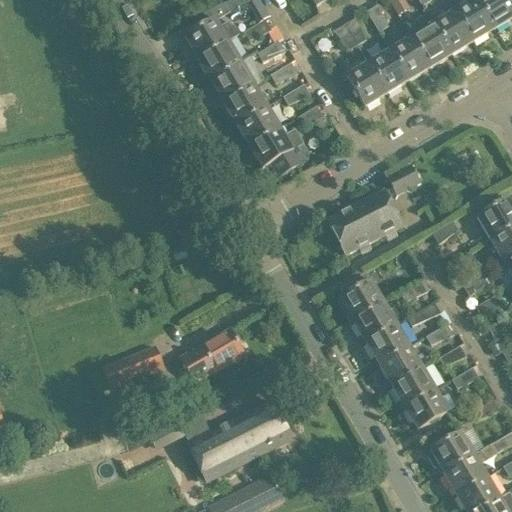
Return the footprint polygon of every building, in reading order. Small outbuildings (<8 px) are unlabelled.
[(182,44),(181,47),(187,56),(190,57),(192,56),(196,62),(228,44),(215,23),(232,14),(254,4),(251,0),(235,0),(227,5),(203,18),(207,26),(183,40),(185,43),(182,44)] [(327,0),(310,0),(316,9),(328,1),(327,0)] [(399,0),(386,0),(398,18),(407,13),(402,3),(399,0)] [(429,0),(416,0),(422,9),(431,3),(429,0)] [(475,0),(476,1),(494,32),(511,21),(511,12),(504,0),(475,0)] [(476,1),(454,14),(473,45),(494,32),(476,1)] [(377,8),(366,14),(379,35),(387,30),(377,8)] [(454,14),(433,27),(451,58),(473,45),(454,14)] [(356,21),(345,27),(357,48),(365,43),(356,21)] [(265,22),(244,35),(250,44),(271,33),(265,22)] [(345,27),(333,34),(348,53),(357,48),(345,27)] [(433,27),(410,40),(430,71),(451,58),(433,27)] [(410,40),(389,53),(408,84),(430,71),(410,40)] [(228,44),(196,62),(210,84),(241,66),(228,44)] [(277,44),(257,56),(262,64),(284,55),(277,44)] [(389,53),(367,66),(386,97),(408,84),(389,53)] [(241,66),(210,84),(222,106),(254,88),(263,83),(254,69),(246,74),(241,66)] [(291,66),(270,78),(275,86),(297,77),(291,66)] [(367,66),(345,79),(364,111),(386,97),(367,66)] [(303,87),(283,100),(288,108),(310,99),(303,87)] [(254,88),(222,106),(235,128),(267,109),(254,88)] [(267,109),(235,128),(248,149),(280,131),(267,109)] [(316,109),(296,121),(301,130),(323,120),(316,109)] [(280,131),(248,149),(261,171),(288,155),(294,164),(301,159),(303,151),(293,133),(284,138),(280,131)] [(409,169),(386,181),(396,198),(418,186),(409,169)] [(383,194),(326,223),(344,259),(402,229),(383,194)] [(511,208),(508,202),(477,221),(490,243),(511,230),(511,208)] [(453,224),(432,237),(439,248),(458,233),(453,224)] [(511,230),(490,243),(503,265),(511,259),(511,230)] [(471,255),(450,267),(457,278),(476,263),(471,255)] [(511,259),(503,265),(511,280),(511,259)] [(484,277),(463,289),(470,300),(489,285),(484,277)] [(370,284),(339,302),(352,324),(383,306),(370,284)] [(421,284),(400,296),(405,305),(427,295),(421,284)] [(496,298),(476,310),(482,321),(501,307),(496,298)] [(433,305),(406,321),(411,329),(440,317),(433,305)] [(383,306),(352,324),(365,346),(396,328),(383,306)] [(511,324),(509,320),(488,332),(495,343),(511,329),(511,324)] [(396,328),(365,346),(378,367),(409,349),(396,328)] [(446,328),(426,340),(430,348),(453,339),(446,328)] [(229,332),(179,362),(195,388),(244,358),(229,332)] [(511,347),(501,354),(508,365),(511,361),(511,347)] [(409,349),(378,367),(391,389),(422,371),(409,349)] [(459,350),(439,362),(443,370),(466,361),(459,350)] [(155,353),(102,374),(110,394),(163,373),(155,353)] [(422,371),(391,389),(404,411),(435,393),(422,371)] [(472,371),(451,383),(456,392),(478,382),(472,371)] [(435,393),(404,411),(417,433),(448,415),(435,393)] [(491,404),(470,416),(475,424),(498,415),(491,404)] [(272,405),(187,448),(206,485),(291,442),(272,405)] [(461,435),(429,454),(442,476),(474,458),(461,435)] [(511,438),(511,436),(474,458),(442,476),(455,498),(486,480),(479,468),(496,458),(495,456),(511,449),(511,438)] [(511,464),(503,470),(507,479),(511,476),(511,464)] [(271,479),(208,511),(265,511),(283,503),(271,479)] [(486,480),(455,498),(463,511),(480,511),(499,501),(486,480)] [(505,511),(499,501),(480,511),(505,511)]
